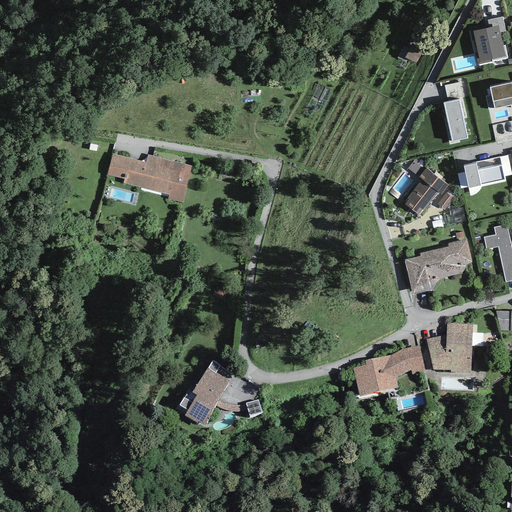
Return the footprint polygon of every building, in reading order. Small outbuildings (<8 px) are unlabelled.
[(498,23),(470,29),(478,63),(506,57),(498,23)] [(421,49),(411,44),(404,56),(415,62),(421,49)] [(501,82),(490,85),(492,94),(486,96),(489,108),(511,103),(511,108),(511,107),(511,82),(511,81),(501,83),(501,82)] [(448,99),(444,100),(453,139),(467,136),(463,117),(467,116),(459,82),(445,85),(448,99)] [(182,201),(191,165),(148,154),(146,162),(112,153),(106,174),(124,178),(123,182),(169,194),(168,197),(182,201)] [(476,160),(464,162),(469,184),(505,176),(501,162),(478,168),(476,160)] [(449,184),(426,165),(418,175),(422,178),(407,196),(409,197),(405,202),(418,213),(423,208),(424,209),(438,190),(442,193),(449,184)] [(452,198),(446,193),(437,204),(444,209),(452,198)] [(494,226),(495,234),(484,236),(486,249),(498,246),(505,282),(511,280),(511,246),(507,223),(494,226)] [(467,238),(448,242),(448,245),(419,252),(420,255),(405,259),(413,292),(426,289),(431,289),(440,278),(460,272),(472,261),(467,238)] [(510,329),(511,310),(496,310),(500,329),(510,329)] [(446,336),(427,341),(433,371),(450,371),(450,374),(471,374),(473,325),(448,324),(446,336)] [(412,375),(425,372),(419,347),(401,350),(402,353),(366,361),(365,366),(353,369),(359,398),(397,389),(396,379),(411,372),(412,375)] [(220,367),(212,362),(192,394),(197,397),(192,405),(185,400),(181,407),(188,411),(184,418),(198,426),(200,424),(205,427),(216,406),(223,410),(228,411),(234,412),(240,412),(247,411),(249,418),(262,414),(258,401),(246,404),(240,406),(233,405),(226,404),(219,401),(230,382),(216,374),(220,367)]
